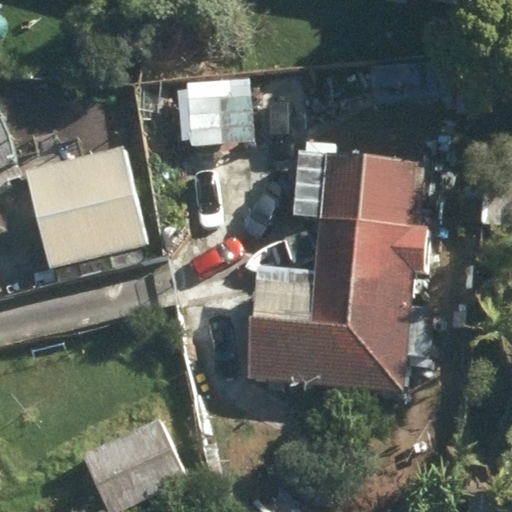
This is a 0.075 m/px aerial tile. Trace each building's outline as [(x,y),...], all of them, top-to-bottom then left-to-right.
[(408,0),(460,9),(461,0),(408,0)] [(26,177),(52,277),(148,252),(123,152),(26,177)] [(248,387),(404,401),(416,281),(423,281),(427,237),(420,237),(426,174),(326,164),(313,296),(256,291),(248,387)] [(87,464),(106,511),(130,511),(191,488),(167,430),(87,464)] [(469,511),(496,511),(498,502),(470,500),(469,511)]
